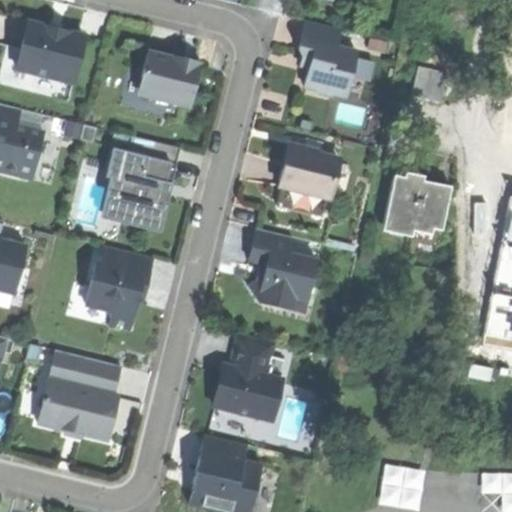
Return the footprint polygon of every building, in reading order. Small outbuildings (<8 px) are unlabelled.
[(300,34),(297,47),(303,49),(301,57),(311,59),(309,67),(304,86),(316,89),(315,92),(331,96),(332,93),(345,96),(356,52),(335,47),(340,28),(303,19),(300,34)] [(20,48),(16,68),(72,81),(83,36),(52,28),(27,22),(20,48)] [(0,83),(68,100),(72,81),(16,68),(20,48),(6,44),(0,68),(0,83)] [(172,57),(147,50),(135,93),(188,107),(193,86),(200,62),(172,55),(172,57)] [(299,65),(309,67),(311,59),(301,57),(299,65)] [(19,108),(0,103),(0,170),(31,178),(42,131),(15,125),(19,108)] [(82,123),(79,139),(93,142),(97,126),(82,123)] [(179,147),(130,135),(126,151),(115,148),(110,168),(116,176),(115,180),(112,196),(127,199),(122,216),(137,220),(160,225),(170,186),(179,147)] [(282,168),(278,185),(280,186),(326,197),(327,198),(337,159),(305,150),(306,147),(288,143),(282,168)] [(401,172),(400,178),(421,182),(422,175),(401,172)] [(400,178),(391,177),(382,226),(412,232),(413,225),(433,229),(440,230),(448,187),(431,184),(421,182),(400,178)] [(136,226),(137,220),(122,216),(107,213),(112,196),(115,180),(108,178),(99,217),(136,226)] [(322,212),(326,197),(280,186),(277,201),(322,212)] [(127,199),(112,196),(107,213),(122,216),(127,199)] [(0,228),(2,220),(0,219),(0,279),(16,284),(25,246),(0,239),(0,228)] [(432,235),(433,229),(413,225),(412,232),(432,235)] [(411,237),(412,232),(382,226),(381,232),(411,237)] [(291,236),(256,227),(252,242),(248,259),(265,264),(262,278),(246,284),(256,301),(282,307),(296,296),(307,299),(316,260),(287,253),(291,236)] [(151,256),(103,246),(99,264),(93,263),(84,303),(112,310),(108,323),(129,327),(135,301),(138,289),(143,291),(151,256)] [(0,290),(13,294),(16,284),(0,279),(0,290)] [(303,312),(307,299),(296,296),(282,307),(303,312)] [(217,387),(213,406),(270,420),(280,379),(264,375),(271,345),(237,337),(228,376),(220,374),(217,387)] [(26,356),(38,359),(41,345),(29,343),(26,356)] [(55,350),(51,365),(72,370),(76,355),(55,350)] [(72,370),(51,365),(37,422),(65,429),(81,433),(107,439),(113,417),(118,395),(112,394),(119,365),(76,355),(72,370)] [(80,437),(81,433),(65,429),(64,433),(80,437)] [(243,456),(246,442),(197,431),(181,504),(217,511),(247,511),(260,459),(243,456)] [(384,463),(379,503),(420,508),(425,468),(384,463)]
